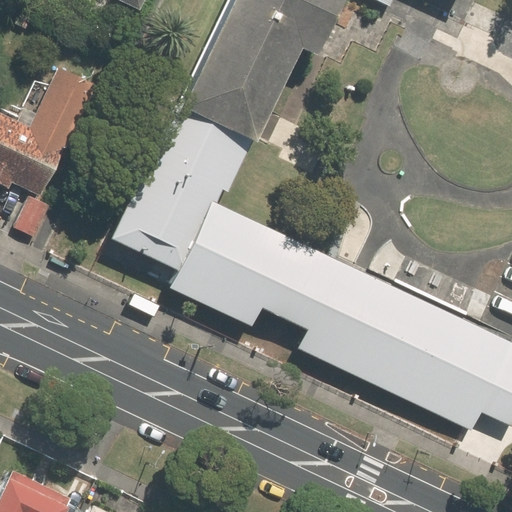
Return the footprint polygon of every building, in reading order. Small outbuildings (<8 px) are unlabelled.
[(234,0),(184,106),(254,139),(259,142),(303,48),(318,56),(344,0),(234,0)] [(8,180),(40,195),(92,83),(56,66),(28,126),(0,113),(0,182),(6,185),(8,180)] [(228,192),(254,139),(184,106),(178,103),(112,237),(179,270),(213,200),(217,202),(223,189),(228,192)] [(511,342),(217,202),(213,200),(179,270),(170,288),(252,326),(260,308),(307,330),(298,348),(472,430),(482,411),(511,426),(511,342)] [(0,511),(58,511),(65,500),(7,473),(0,487),(0,511)]
